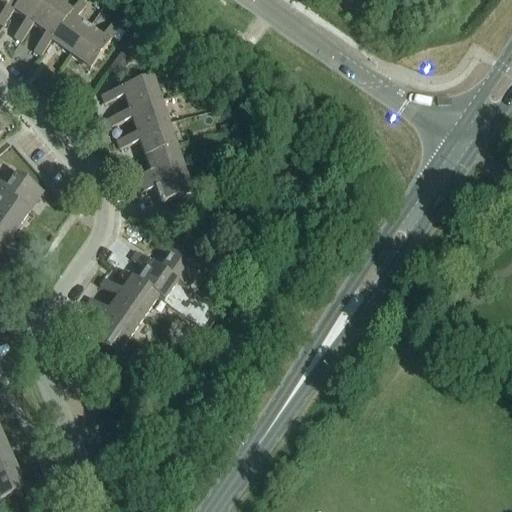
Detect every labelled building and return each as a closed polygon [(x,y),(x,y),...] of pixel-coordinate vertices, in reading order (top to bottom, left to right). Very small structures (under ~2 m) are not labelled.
[(0,25),(3,28),(12,14),(22,0),(0,0),(0,4),(6,8),(0,16),(0,25)] [(52,0),(51,0),(22,0),(12,14),(25,22),(14,38),(21,43),(32,28),(52,0)] [(50,43),(70,13),(52,0),(32,28),(45,37),(34,53),(40,57),(50,43)] [(50,43),(71,58),(90,31),(75,21),(86,6),(78,1),(70,13),(50,43)] [(100,39),(90,31),(71,58),(90,72),(119,30),(111,24),(100,39)] [(137,34),(132,41),(136,43),(141,37),(137,34)] [(121,55),(109,73),(124,84),(136,65),(121,55)] [(170,55),(167,60),(175,64),(177,58),(170,55)] [(188,77),(186,83),(190,93),(203,89),(197,74),(188,77)] [(129,114),(160,104),(153,81),(101,97),(104,106),(124,100),(129,114)] [(132,122),(136,137),(167,126),(160,104),(129,114),(109,120),(112,129),(132,122)] [(107,122),(95,126),(99,137),(111,133),(107,122)] [(139,145),(144,161),(175,151),(167,126),(136,137),(117,143),(119,152),(139,145)] [(132,181),(134,189),(183,173),(175,151),(144,161),(149,176),(132,181)] [(190,196),(183,173),(134,189),(137,196),(153,191),(158,206),(190,196)] [(0,183),(0,193),(30,215),(44,196),(16,176),(7,188),(0,183)] [(0,224),(15,236),(30,215),(0,193),(0,224)] [(0,253),(1,255),(15,236),(0,224),(0,253)] [(168,260),(159,272),(176,284),(186,291),(200,271),(158,242),(153,250),(168,260)] [(163,303),(176,284),(159,272),(135,255),(130,262),(145,272),(136,284),(158,299),(163,303)] [(158,299),(136,284),(130,280),(121,293),(104,281),(99,288),(117,300),(144,319),(158,299)] [(131,338),(144,319),(117,300),(108,313),(91,301),(86,307),(104,319),(131,338)] [(116,359),(131,338),(104,319),(95,332),(77,320),(72,328),(116,359)] [(0,476),(15,470),(6,448),(0,450),(0,476)] [(0,502),(24,492),(15,470),(0,476),(0,502)]
